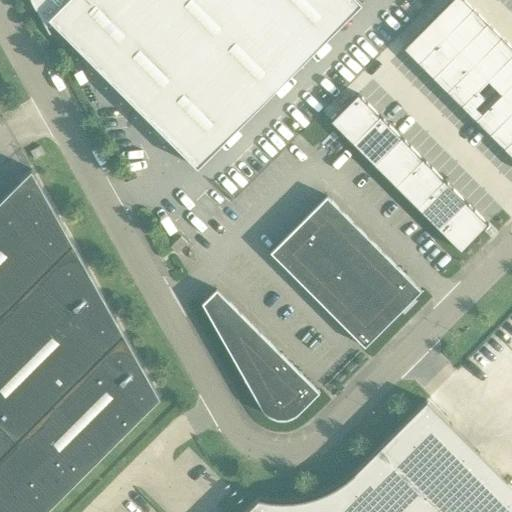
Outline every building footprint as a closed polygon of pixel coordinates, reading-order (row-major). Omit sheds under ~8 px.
[(289,76),(361,4),(357,0),(30,0),(31,1),(32,3),(46,27),(52,22),(197,167),(289,76)] [(464,0),(452,0),(431,21),(446,35),(473,8),(464,0)] [(473,8),(446,35),(460,50),(487,23),(473,8)] [(431,21),(404,48),(419,63),(446,35),(431,21)] [(487,23),(460,50),(475,64),(502,37),(487,23)] [(446,35),(419,63),(433,77),(460,50),(446,35)] [(511,47),(502,37),(475,64),(489,79),(511,55),(511,47)] [(460,50),(433,77),(447,92),(475,64),(460,50)] [(511,55),(489,79),(503,93),(511,84),(511,55)] [(475,64),(447,92),(462,106),(489,79),(475,64)] [(489,79),(462,106),(476,121),(503,93),(489,79)] [(511,84),(503,93),(511,101),(511,84)] [(511,101),(503,93),(476,121),(491,135),(511,113),(511,101)] [(358,94),(331,122),(353,143),(380,116),(358,94)] [(511,113),(491,135),(505,149),(511,142),(511,113)] [(380,116),(353,143),(374,165),(402,137),(380,116)] [(402,137),(374,165),(396,186),(423,159),(402,137)] [(40,146),(30,152),(35,160),(45,154),(40,146)] [(423,159),(396,186),(417,208),(445,181),(423,159)] [(43,511),(160,397),(141,364),(31,169),(0,200),(0,511),(43,511)] [(445,181),(417,208),(439,230),(466,202),(445,181)] [(365,347),(421,291),(327,196),(270,252),(365,347)] [(466,202),(439,230),(461,251),(488,224),(466,202)] [(170,247),(177,254),(188,243),(181,237),(170,247)] [(292,417),(299,413),(319,393),(216,289),(202,303),(262,409),(267,415),(275,419),(284,419),(292,417)] [(511,511),(511,485),(426,400),(354,473),(345,480),(336,487),(325,492),(315,496),(304,499),(293,501),(281,501),(270,500),(259,498),(244,511),(511,511)]
